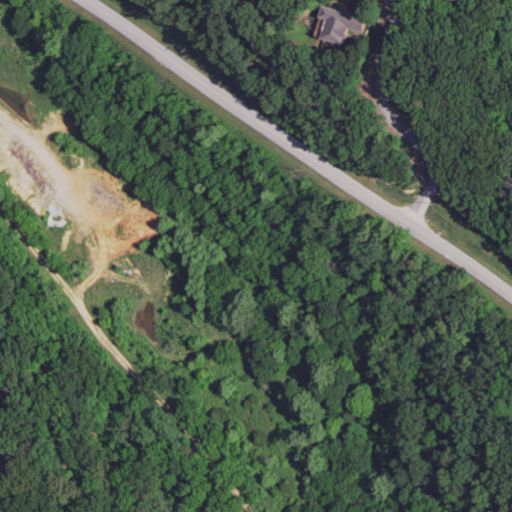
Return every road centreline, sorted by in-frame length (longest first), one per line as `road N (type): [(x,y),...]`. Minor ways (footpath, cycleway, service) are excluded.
road 1 (residential): [(87,0),(511,294)]
road 2 (residential): [(0,209),(246,511)]
road 3 (residential): [(401,0),(384,52),(383,88),(397,125),(439,168),(436,189),(412,224)]
road 4 (residential): [(0,364),(13,402),(0,481)]
